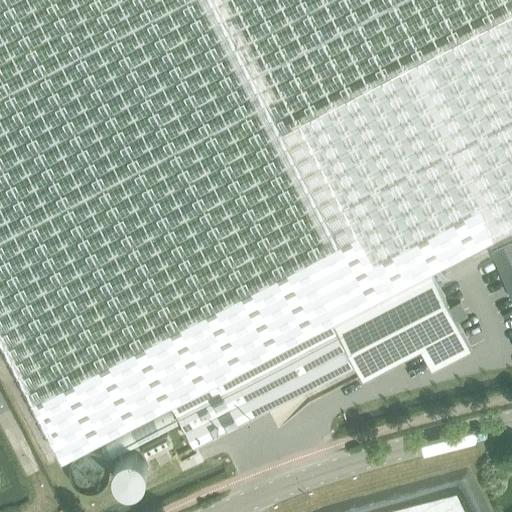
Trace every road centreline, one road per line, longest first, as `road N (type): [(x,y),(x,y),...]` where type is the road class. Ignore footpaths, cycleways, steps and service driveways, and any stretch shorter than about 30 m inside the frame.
road 1 (unclassified): [(208,511),(297,477),(511,418)]
road 2 (track): [(0,407),(42,497),(13,511)]
